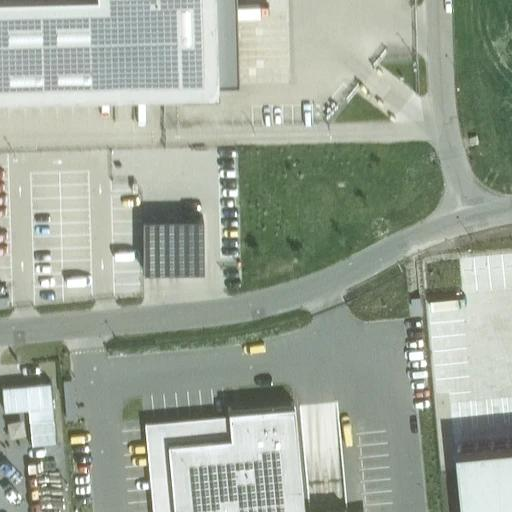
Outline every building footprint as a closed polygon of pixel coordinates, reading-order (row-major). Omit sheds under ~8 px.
[(0,0),(0,92),(8,92),(24,92),(40,91),(56,91),(72,90),(88,90),(104,89),(140,88),(157,88),(216,86),(216,77),(216,70),(215,51),(215,32),(214,14),(213,0),(0,0)] [(236,0),(213,0),(216,77),(238,76),(236,0)] [(244,54),(244,62),(274,62),(274,55),(244,54)] [(157,88),(140,88),(140,98),(157,98),(157,88)] [(472,136),(469,137),(471,145),(474,144),(478,143),(477,135),(472,136)] [(202,216),(142,217),(142,269),(202,268),(202,216)] [(49,380),(1,385),(3,409),(27,407),(30,443),(55,441),(49,380)] [(229,434),(166,440),(172,511),(346,511),(347,511),(341,511),(303,511),(293,402),(227,408),(227,412),(229,434)] [(229,434),(227,412),(144,420),(151,511),(367,511),(367,510),(347,511),(346,511),(172,511),(166,440),(229,434)] [(511,511),(511,440),(458,445),(464,511),(511,511)]
